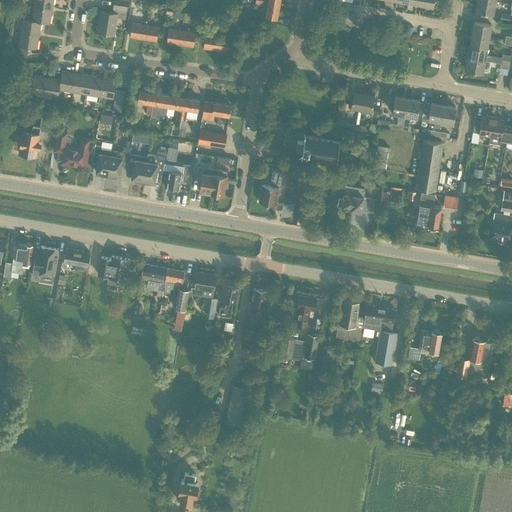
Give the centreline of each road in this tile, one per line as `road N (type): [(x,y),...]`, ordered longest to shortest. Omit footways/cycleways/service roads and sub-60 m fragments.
road 1 (unclassified): [(262,264),(0,221)]
road 2 (unclassified): [(511,307),(262,264)]
road 3 (tertiary): [(511,271),(268,229)]
road 4 (tertiary): [(237,223),(0,183)]
road 5 (residential): [(260,80),(86,55),(76,45),(82,0)]
road 6 (residential): [(443,86),(296,54)]
road 7 (residential): [(237,223),(260,80)]
